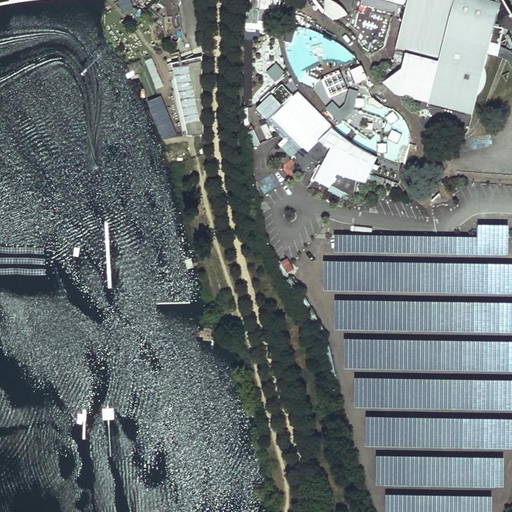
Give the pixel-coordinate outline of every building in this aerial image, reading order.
[(118,0),(122,12),(133,8),(130,0),(118,0)] [(157,0),(151,9),(165,20),(166,26),(162,26),(163,36),(172,35),(173,40),(175,42),(178,41),(180,39),(180,33),(182,33),(178,6),(180,5),(181,4),(181,0),(172,0),(163,1),(162,0),(157,0)] [(259,0),(259,8),(280,9),(280,0),(259,0)] [(323,0),(318,4),(333,23),(345,13),(334,0),(323,0)] [(379,0),(406,6),(395,49),(438,62),(427,104),(471,116),(477,92),(480,90),(483,85),(485,80),(485,76),(485,72),(484,67),(489,48),(491,41),(500,44),(504,27),(511,29),(511,13),(504,0),(379,0)] [(259,9),(258,19),(272,20),(273,9),(259,9)] [(308,98),(322,113),(339,132),(358,146),(380,156),(403,164),(408,145),(410,132),(407,123),(401,115),(395,110),(383,106),(371,96),(368,89),(368,80),(365,72),(360,64),(355,56),(348,49),(334,40),(318,31),(297,26),(292,44),(285,46),(292,68),(301,83),(308,98)] [(207,123),(195,59),(179,63),(177,56),(170,57),(183,127),(207,123)] [(273,71),(273,56),(256,56),(256,72),(273,71)] [(277,93),(286,100),(292,93),(283,86),(277,93)] [(356,179),(360,161),(332,146),(323,162),(356,179)] [(353,196),(356,179),(323,162),(322,165),(319,163),(311,178),(329,187),(331,184),(353,196)] [(441,199),(440,192),(431,194),(432,201),(441,199)] [(334,252),(509,256),(510,225),(479,224),(479,238),(335,234),(334,252)] [(323,291),(511,294),(511,264),(323,261),(323,291)] [(336,332),(511,332),(511,302),(336,302),(336,332)] [(344,369),(511,371),(511,341),(344,338),(344,369)] [(355,408),(511,411),(511,381),(356,378),(355,408)] [(366,447),(511,449),(511,419),(366,417),(366,447)] [(376,486),(504,488),(505,458),(376,456),(376,486)] [(384,511),(492,511),(493,496),(385,495),(384,511)]
